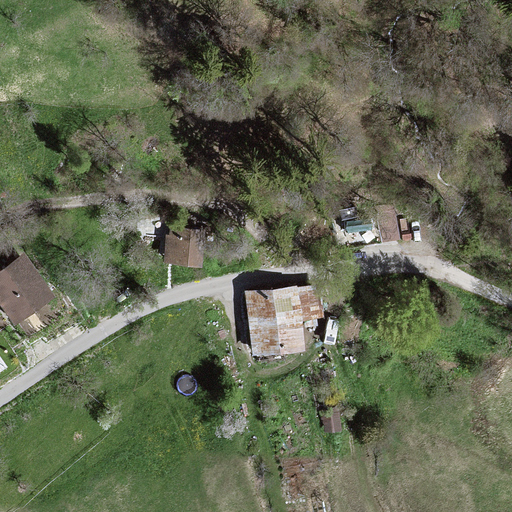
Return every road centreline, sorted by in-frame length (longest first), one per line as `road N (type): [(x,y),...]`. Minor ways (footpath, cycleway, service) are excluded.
road 1 (residential): [(511,292),(382,264),(226,280),(139,307),(0,393)]
road 2 (track): [(307,266),(222,227),(122,210),(0,233)]
